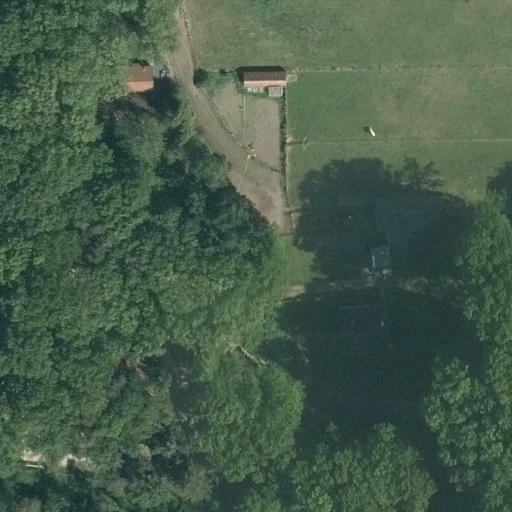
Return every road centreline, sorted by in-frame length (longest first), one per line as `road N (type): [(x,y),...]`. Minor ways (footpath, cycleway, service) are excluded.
road 1 (track): [(17,453),(28,272),(0,180)]
road 2 (track): [(0,451),(231,475)]
road 3 (track): [(330,511),(377,496),(511,505)]
